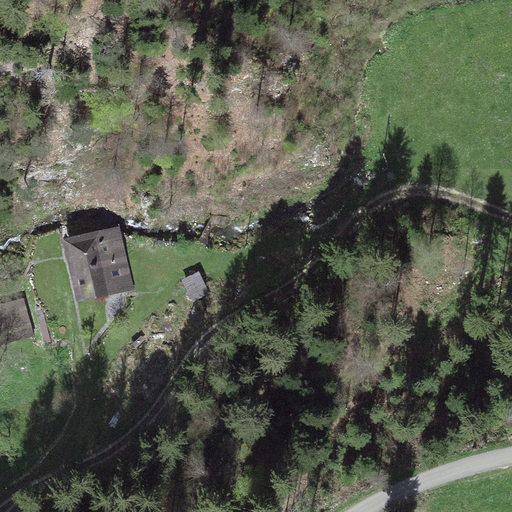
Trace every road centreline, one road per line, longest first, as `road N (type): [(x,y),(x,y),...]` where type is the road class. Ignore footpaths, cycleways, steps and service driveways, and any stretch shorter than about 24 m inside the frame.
road 1 (track): [(0,508),(128,434),(199,344),(339,240),(363,208),(408,189),(458,196),(511,217)]
road 2 (unclassified): [(360,511),(424,480),(511,457)]
